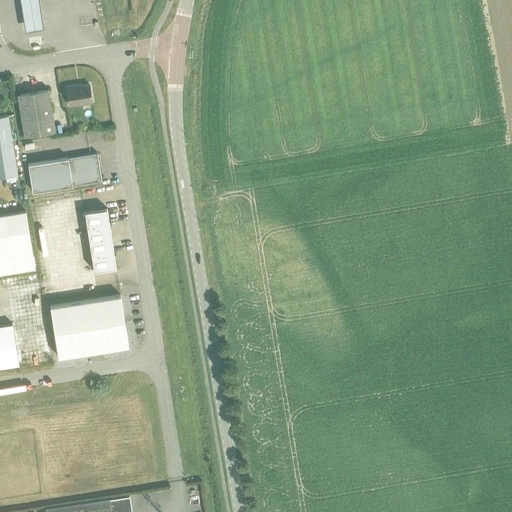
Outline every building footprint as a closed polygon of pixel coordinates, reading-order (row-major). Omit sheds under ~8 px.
[(39,0),(21,0),(26,30),(44,27),(39,0)] [(6,84),(0,85),(0,91),(1,95),(9,93),(6,84)] [(67,86),(70,105),(93,101),(90,84),(78,86),(78,85),(67,86)] [(18,94),(24,136),(56,131),(49,89),(18,94)] [(0,177),(18,174),(9,115),(0,115),(0,177)] [(97,152),(28,163),(33,191),(102,180),(102,179),(97,152)] [(87,226),(110,222),(109,217),(107,208),(94,210),(94,209),(85,211),(87,226)] [(0,272),(0,274),(35,268),(26,210),(0,214),(0,272)] [(114,251),(110,222),(87,226),(91,255),(114,251)] [(114,251),(91,255),(94,270),(103,269),(116,266),(115,257),(114,251)] [(121,294),(64,303),(50,306),(58,356),(129,345),(121,294)] [(0,366),(19,363),(13,323),(0,325),(0,366)] [(46,508),(46,511),(131,511),(130,497),(110,500),(110,499),(46,508)]
